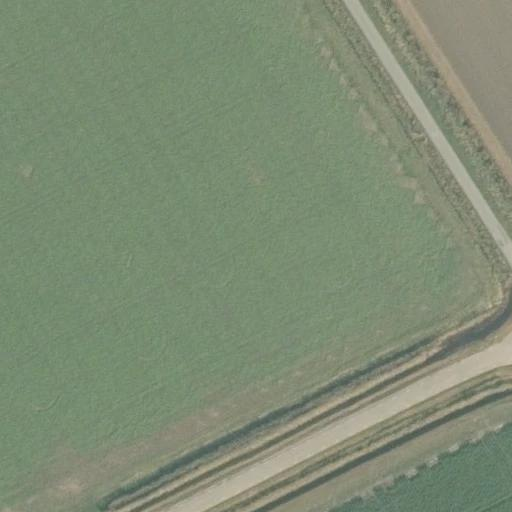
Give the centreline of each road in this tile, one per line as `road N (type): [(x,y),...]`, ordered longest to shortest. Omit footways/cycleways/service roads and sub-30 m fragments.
road 1 (unclassified): [(177,511),(511,346)]
road 2 (unclassified): [(347,0),(511,256)]
